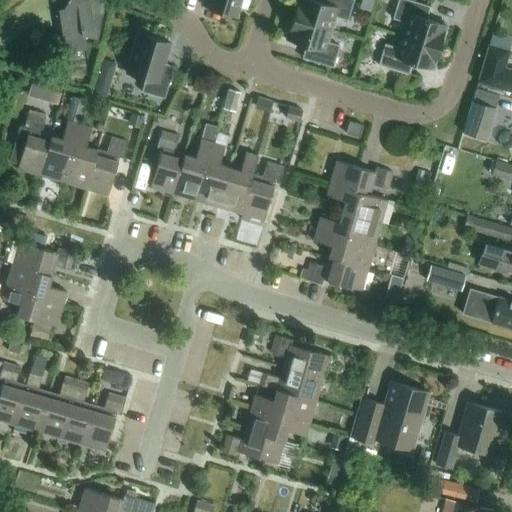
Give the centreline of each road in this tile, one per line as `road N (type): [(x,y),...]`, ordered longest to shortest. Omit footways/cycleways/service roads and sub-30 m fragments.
road 1 (residential): [(511,376),(253,298),(190,268)]
road 2 (residential): [(482,0),(455,93),(439,111),(415,118),(250,66)]
road 3 (residential): [(190,268),(119,244),(102,326)]
road 4 (residential): [(250,66),(209,57),(172,16),(127,0)]
road 5 (residential): [(140,482),(172,351)]
